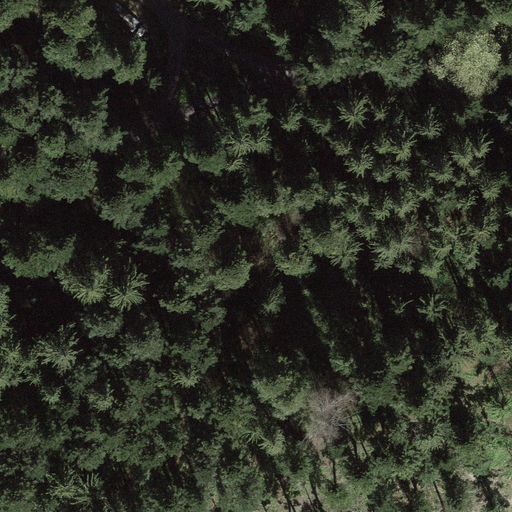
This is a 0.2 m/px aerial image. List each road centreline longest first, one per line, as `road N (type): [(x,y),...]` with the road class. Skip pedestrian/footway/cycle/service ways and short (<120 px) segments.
road 1 (unclassified): [(297,75),(511,58)]
road 2 (unclassified): [(0,231),(160,123)]
road 3 (unclassified): [(160,123),(297,75)]
road 4 (unclassified): [(186,31),(297,75)]
